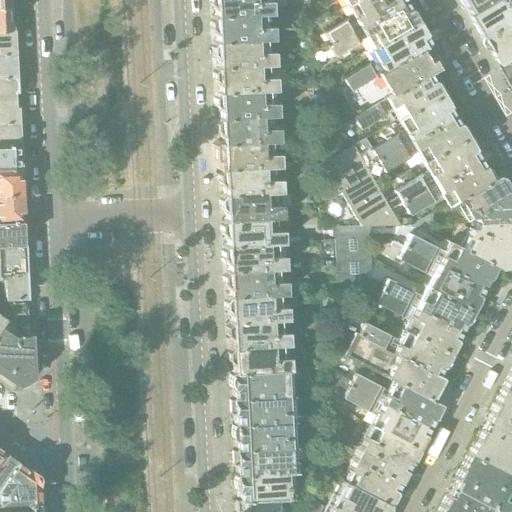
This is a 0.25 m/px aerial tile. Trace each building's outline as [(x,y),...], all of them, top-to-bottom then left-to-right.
[(212,8),(213,19),(263,16),(269,15),(269,2),(262,2),(261,0),(207,0),(208,5),(212,8)] [(343,39),(403,2),(401,0),(355,0),(346,6),(351,15),(321,33),(328,44),(325,46),(326,48),(343,39)] [(457,0),(466,15),(492,0),(457,0)] [(511,0),(492,0),(466,15),(479,37),(511,18),(511,0)] [(372,49),(415,23),(403,2),(343,39),(326,48),(331,58),(366,38),(372,49)] [(326,17),(318,3),(308,9),(309,27),(326,17)] [(0,31),(9,31),(9,23),(11,19),(10,12),(8,8),(7,8),(0,7),(0,31)] [(214,44),(264,41),(271,41),(270,27),(263,27),(263,16),(213,19),(209,22),(209,30),(213,34),(214,44)] [(504,60),(511,56),(511,55),(511,18),(479,37),(496,65),(504,60)] [(348,91),(423,47),(427,45),(423,36),(415,23),(372,49),(370,50),(375,59),(341,80),(348,91)] [(294,38),(293,30),(280,30),(281,38),(294,38)] [(0,53),(10,53),(10,46),(12,43),(12,35),(9,32),(9,31),(0,31),(0,53)] [(215,59),(215,69),(265,68),(265,66),(272,66),(271,53),(265,53),(264,41),(214,44),(210,48),(211,56),(215,59)] [(341,95),(353,116),(426,74),(436,68),(423,47),(348,91),(343,94),(341,95)] [(0,53),(0,77),(12,76),(11,69),(13,66),(13,58),(11,55),(10,53),(0,53)] [(498,70),(506,65),(504,60),(496,65),(498,70)] [(502,73),(511,68),(507,65),(506,65),(498,70),(501,74),(502,73)] [(217,95),(266,93),(266,91),(273,91),(273,78),(266,78),(265,68),(215,69),(212,73),(212,81),(216,85),(217,95)] [(511,68),(502,73),(506,80),(511,76),(511,68)] [(398,119),(442,93),(436,82),(430,81),(426,74),(353,116),(350,118),(356,129),(392,108),(398,119)] [(0,98),(13,98),(12,92),(14,89),(14,82),(12,78),(12,76),(0,77),(0,98)] [(217,110),(218,120),(268,118),(268,117),(274,117),(274,103),(266,104),(266,93),(217,95),(213,99),(213,107),(217,110)] [(352,147),(363,168),(451,116),(447,108),(448,103),(442,93),(398,119),(404,129),(370,149),(363,138),(351,146),(352,147)] [(323,103),(319,95),(310,100),(315,108),(323,103)] [(0,124),(14,124),(16,120),(15,113),(13,109),(13,98),(0,98),(0,124)] [(325,123),(324,104),(314,109),(314,128),(325,123)] [(363,168),(369,178),(381,171),(382,172),(415,153),(421,162),(467,136),(461,125),(456,124),(451,116),(363,168)] [(219,146),(269,143),(269,142),(276,142),(275,129),(268,129),(268,118),(218,120),(214,124),(215,132),(218,135),(219,146)] [(0,146),(16,146),(17,143),(17,136),(15,133),(14,124),(0,124),(0,146)] [(436,182),(476,159),(472,151),(473,146),(467,136),(421,162),(426,172),(393,192),(399,203),(400,203),(429,186),(425,178),(431,175),(436,182)] [(220,171),(270,169),(270,168),(277,168),(276,154),(269,155),(269,143),(219,146),(215,150),(216,158),(220,161),(220,171)] [(0,170),(16,170),(18,167),(18,159),(16,156),(15,147),(16,146),(0,146),(0,170)] [(369,178),(363,168),(352,147),(329,161),(329,176),(359,227),(367,227),(397,226),(369,178)] [(448,205),(455,201),(492,178),(486,168),(481,167),(476,159),(436,182),(439,188),(432,192),(429,186),(400,203),(399,203),(389,209),(392,215),(403,208),(407,215),(442,194),(448,205)] [(222,197),(271,195),(271,194),(278,193),(278,180),(270,180),(270,169),(220,171),(217,175),(217,183),(221,186),(222,197)] [(0,194),(18,194),(19,190),(19,185),(17,181),(16,170),(0,170),(0,194)] [(475,223),(511,222),(511,193),(508,186),(505,188),(499,178),(494,177),(492,178),(455,201),(466,219),(472,218),(475,223)] [(0,221),(19,220),(18,210),(20,206),(20,201),(18,198),(18,194),(0,194),(0,221)] [(222,212),(223,222),(273,219),(279,219),(279,205),(272,206),(271,195),(222,197),(218,201),(218,209),(222,212)] [(410,225),(431,224),(431,214),(410,225)] [(224,248),(274,245),(281,244),(280,231),(273,231),(273,219),(223,222),(219,226),(220,234),(224,238),(224,248)] [(0,246),(20,245),(20,237),(21,234),(21,226),(19,222),(19,220),(0,221),(0,246)] [(468,228),(457,248),(498,269),(502,268),(507,258),(510,260),(511,256),(511,222),(475,223),(472,229),(468,228)] [(431,235),(431,224),(410,225),(431,235)] [(367,227),(359,227),(333,228),(335,294),(327,310),(344,318),(369,269),(368,239),(367,227)] [(498,269),(457,248),(448,243),(443,253),(408,235),(402,247),(480,288),(485,280),(490,278),(495,269),(497,270),(498,269)] [(480,288),(402,247),(392,241),(389,247),(399,252),(396,259),(430,277),(424,287),(472,312),(478,302),(476,296),(480,288)] [(0,280),(1,280),(2,301),(25,300),(23,255),(22,245),(20,245),(0,246),(0,280)] [(225,273),(275,270),(282,270),(281,256),(274,257),(274,245),(224,248),(221,251),(221,260),(225,263),(225,273)] [(226,288),(227,299),(276,296),(283,295),(283,282),(276,282),(275,270),(225,273),(222,277),(222,285),(226,288)] [(467,323),(472,312),(424,287),(419,297),(385,279),(379,291),(458,332),(462,324),(467,323)] [(458,332),(379,291),(372,303),(406,321),(401,331),(450,356),(455,346),(453,341),(458,332)] [(228,324),(278,321),(285,320),(284,307),(277,308),(276,296),(227,299),(223,302),(224,311),(228,314),(228,324)] [(3,319),(0,317),(0,375),(18,388),(29,381),(27,335),(25,300),(2,301),(3,319)] [(100,313),(99,300),(91,301),(92,314),(100,313)] [(305,319),(305,312),(290,313),(291,320),(305,319)] [(229,339),(229,350),(279,346),(286,346),(285,333),(278,333),(278,321),(228,324),(224,328),(225,336),(229,339)] [(444,367),(450,356),(401,331),(396,340),(362,323),(356,334),(353,333),(353,335),(434,376),(439,368),(444,367)] [(434,376),(353,335),(346,349),(343,347),(332,341),(328,349),(344,359),(392,383),(433,403),(440,389),(435,386),(439,378),(434,376)] [(231,375),(286,371),(288,371),(287,358),(280,359),(279,346),(229,350),(226,353),(226,362),(230,365),(231,375)] [(511,366),(499,391),(511,398),(511,366)] [(231,390),(232,400),(286,397),(292,397),(291,386),(286,386),(286,371),(231,375),(229,375),(228,379),(227,382),(227,383),(228,387),(230,390),(231,390)] [(433,403),(392,383),(387,392),(353,374),(345,388),(426,428),(430,420),(431,419),(438,405),(433,403)] [(415,449),(426,428),(345,388),(340,398),(373,416),(367,426),(415,449)] [(511,398),(499,391),(488,413),(484,419),(478,431),(466,455),(511,478),(511,398)] [(233,425),(286,421),(291,421),(291,410),(287,410),(286,397),(232,400),(228,401),(229,415),(233,415),(233,425)] [(287,437),(286,421),(233,425),(233,426),(232,426),(230,429),(230,433),(230,434),(231,437),(233,441),(234,441),(234,451),(286,448),(286,449),(291,448),(290,436),(287,437)] [(397,483),(415,449),(367,426),(355,450),(382,464),(378,473),(397,483)] [(330,434),(343,440),(345,435),(333,429),(330,434)] [(343,440),(330,434),(325,444),(342,444),(343,440)] [(236,477),(283,473),(291,473),(291,461),(287,461),(286,449),(286,448),(234,451),(231,451),(232,466),(235,466),(236,477)] [(385,507),(397,483),(378,473),(382,464),(355,450),(345,469),(350,471),(343,487),(346,488),(385,507)] [(445,496),(436,511),(501,511),(507,503),(503,501),(511,484),(511,478),(466,455),(445,496)] [(5,457),(0,463),(0,506),(36,506),(34,483),(29,474),(5,457)] [(237,491),(237,501),(278,498),(283,497),(283,496),(298,505),(306,494),(295,495),(294,488),(283,488),(283,473),(234,477),(233,480),(233,484),(233,488),(235,491),(237,491)] [(382,511),(385,507),(346,488),(343,492),(333,511),(350,511),(351,511),(353,511),(382,511)] [(274,511),(275,511),(279,511),(278,498),(237,501),(233,501),(233,511),(274,511)] [(311,511),(319,511),(322,507),(311,501),(307,509),(311,511)]
